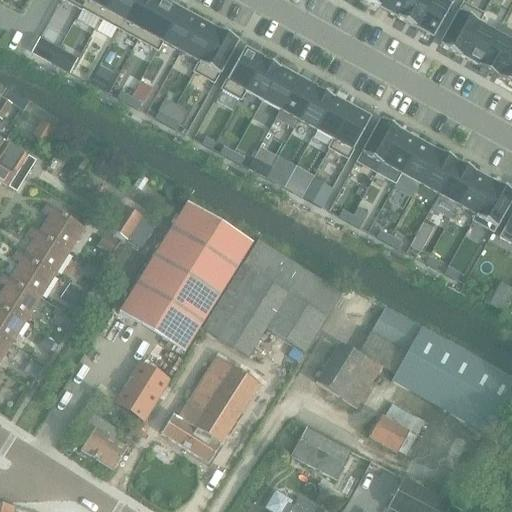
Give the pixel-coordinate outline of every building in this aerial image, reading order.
[(60,0),(81,12),(81,11),(80,10),(85,0),(60,0)] [(85,0),(80,10),(81,11),(99,21),(110,0),(85,0)] [(110,0),(99,21),(118,31),(135,0),(110,0)] [(160,0),(135,0),(118,31),(137,41),(159,1),(160,1),(161,0),(160,0)] [(361,0),(378,9),(382,0),(361,0)] [(382,0),(378,9),(396,19),(406,0),(382,0)] [(406,0),(396,19),(413,29),(429,0),(406,0)] [(429,0),(413,29),(432,39),(450,7),(437,0),(429,0)] [(159,1),(137,41),(156,52),(161,44),(160,44),(178,11),(160,1),(159,1)] [(462,4),(438,47),(459,58),(459,57),(477,24),(477,25),(482,16),(462,4)] [(178,11),(160,44),(161,44),(179,54),(197,22),(178,11)] [(197,22),(179,54),(198,64),(216,32),(215,32),(197,22)] [(477,24),(459,57),(477,67),(495,35),(477,25),(477,24)] [(198,64),(192,73),(213,85),(236,42),(216,31),(215,32),(216,32),(198,64)] [(477,67),(476,68),(496,79),(511,49),(511,44),(495,35),(477,67)] [(38,40),(30,54),(50,64),(58,50),(38,40)] [(511,49),(496,79),(511,87),(511,49)] [(58,50),(50,64),(69,75),(77,61),(58,50)] [(243,50),(220,91),(239,101),(244,93),(243,93),(261,60),(243,50)] [(261,60),(243,93),(244,93),(261,102),(279,70),(261,60)] [(279,70),(261,102),(279,112),(297,80),(279,70)] [(94,75),(88,85),(103,93),(108,83),(94,75)] [(279,112),(274,120),(293,131),(298,122),(297,122),(315,90),(297,80),(279,112)] [(140,82),(132,97),(142,103),(150,88),(140,82)] [(0,119),(1,121),(11,105),(1,99),(0,98),(0,97),(5,89),(0,85),(0,119)] [(315,90),(297,122),(298,122),(315,132),(333,100),(315,90)] [(120,93),(116,100),(126,105),(130,98),(120,93)] [(130,98),(126,105),(137,111),(141,104),(130,98)] [(333,100),(315,132),(332,142),(333,142),(351,110),(333,100)] [(332,142),(327,150),(347,161),(369,120),(351,110),(333,142),(332,142)] [(158,113),(154,120),(164,126),(168,119),(158,113)] [(168,119),(164,126),(175,131),(179,124),(168,119)] [(379,121),(356,164),(376,175),(381,166),(381,165),(398,133),(399,133),(400,132),(379,121)] [(45,143),(53,130),(40,122),(32,135),(45,143)] [(398,133),(381,165),(381,166),(400,176),(417,143),(399,133),(398,133)] [(204,138),(200,145),(211,151),(215,144),(204,138)] [(400,176),(392,189),(411,199),(418,186),(436,154),(435,153),(417,143),(400,176)] [(34,162),(7,145),(0,156),(0,183),(14,192),(34,162)] [(223,148),(219,155),(229,161),(233,154),(223,148)] [(436,154),(418,186),(437,197),(455,164),(436,152),(435,153),(436,154)] [(233,154),(229,161),(240,166),(244,159),(233,154)] [(269,174),(251,164),(247,170),(255,174),(265,180),(269,174)] [(455,164),(437,197),(456,207),(474,174),(455,164)] [(269,173),(265,180),(276,186),(280,179),(269,173)] [(474,174),(457,207),(474,217),(475,217),(493,185),(492,185),(474,174)] [(474,217),(474,218),(494,229),(511,196),(511,194),(493,184),(492,185),(493,185),(475,217),(474,217)] [(294,186),(290,193),(301,199),(305,192),(294,186)] [(305,192),(301,199),(320,209),(323,202),(305,192)] [(199,329),(202,330),(241,267),(239,265),(252,244),(186,203),(172,224),(128,297),(118,312),(184,353),(199,329)] [(68,253),(83,229),(46,206),(42,213),(48,217),(38,233),(38,234),(68,253)] [(154,228),(138,219),(124,210),(111,230),(141,248),(154,228)] [(341,211),(337,218),(348,224),(352,217),(341,211)] [(511,216),(499,239),(509,245),(511,241),(511,240),(511,216)] [(352,217),(348,224),(358,230),(362,223),(352,217)] [(53,276),(68,253),(38,234),(38,233),(32,229),(27,236),(33,240),(23,256),(23,257),(53,276)] [(379,232),(375,239),(386,245),(390,238),(379,232)] [(106,235),(99,247),(111,255),(119,242),(106,235)] [(390,238),(386,245),(396,250),(400,243),(390,238)] [(413,240),(409,248),(419,254),(424,245),(413,240)] [(202,330),(247,358),(265,329),(303,352),(339,293),(256,243),(241,267),(202,330)] [(39,299),(53,276),(23,257),(23,256),(17,252),(12,260),(19,264),(9,279),(8,280),(39,299)] [(428,258),(424,265),(435,271),(439,264),(428,258)] [(88,263),(82,274),(95,282),(102,272),(88,263)] [(447,268),(443,275),(454,281),(457,274),(447,268)] [(0,307),(24,323),(39,299),(8,280),(9,279),(3,275),(0,279),(0,284),(4,287),(0,293),(0,307)] [(87,297),(68,285),(59,299),(78,311),(87,297)] [(492,297),(487,307),(500,313),(505,304),(492,297)] [(0,340),(9,346),(24,323),(0,307),(0,340)] [(337,346),(314,384),(355,410),(381,367),(394,375),(420,330),(383,309),(357,357),(337,346)] [(71,321),(58,312),(50,323),(64,331),(71,321)] [(394,375),(390,382),(487,437),(511,391),(511,381),(420,330),(394,375)] [(47,338),(40,348),(50,355),(57,344),(47,338)] [(0,360),(9,346),(0,340),(0,360)] [(256,386),(237,374),(214,359),(189,398),(232,425),(256,386)] [(31,360),(24,371),(36,379),(43,368),(31,360)] [(139,363),(112,405),(142,423),(142,424),(169,382),(139,363)] [(207,464),(232,425),(189,398),(179,415),(176,413),(174,417),(172,415),(160,434),(207,464)] [(379,419),(367,440),(394,455),(396,452),(406,457),(416,439),(423,426),(414,421),(390,407),(382,421),(379,419)] [(116,432),(93,418),(87,427),(92,430),(80,450),(112,470),(126,449),(111,440),(116,432)] [(335,481),(350,453),(304,428),(289,458),(308,468),(304,476),(317,483),(321,474),(335,481)] [(449,473),(437,499),(460,511),(472,511),(482,487),(480,486),(494,451),(480,445),(473,462),(472,462),(465,480),(449,473)] [(401,480),(386,509),(392,511),(446,511),(450,506),(437,499),(401,480)] [(322,511),(307,502),(304,507),(295,502),(292,508),(288,505),(289,503),(274,493),(263,510),(267,511),(322,511)] [(10,511),(12,505),(0,502),(0,511),(10,511)]
